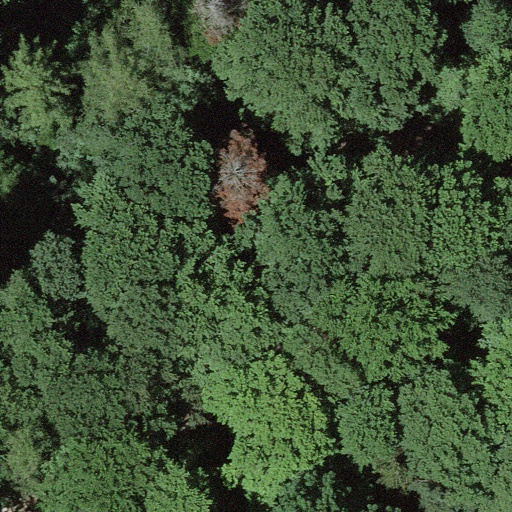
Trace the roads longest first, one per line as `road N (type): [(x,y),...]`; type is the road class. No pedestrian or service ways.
road 1 (track): [(9,511),(202,395),(332,290),(387,131),(358,56),(264,0)]
road 2 (track): [(511,169),(387,131)]
